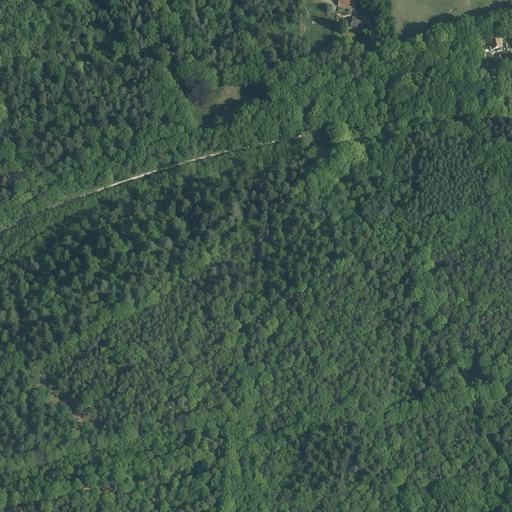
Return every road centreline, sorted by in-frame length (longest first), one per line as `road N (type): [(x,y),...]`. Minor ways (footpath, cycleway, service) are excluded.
road 1 (unclassified): [(0,65),(271,72),(341,47),(405,71),(511,26)]
road 2 (track): [(0,206),(171,144),(294,117)]
road 3 (track): [(321,159),(466,399)]
road 4 (track): [(511,152),(457,133),(366,137)]
road 5 (track): [(230,0),(294,117)]
